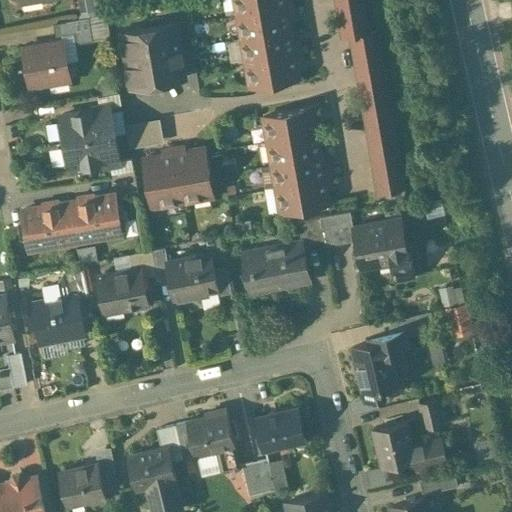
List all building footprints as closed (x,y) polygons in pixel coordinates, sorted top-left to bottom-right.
[(235,0),(238,14),(292,5),(290,0),(235,0)] [(363,0),(336,0),(343,35),(350,34),(351,35),(369,31),(363,0)] [(292,5),(238,14),(242,37),(290,29),(287,16),(294,15),(292,5)] [(89,16),(53,22),(56,35),(73,32),(75,43),(93,40),(89,16)] [(175,23),(122,32),(131,86),(185,77),(175,23)] [(290,29),(242,37),(247,61),(300,51),(298,41),(292,42),(290,29)] [(369,31),(351,35),(358,74),(384,69),(377,31),(369,32),(369,31)] [(63,39),(23,46),(30,85),(32,84),(31,82),(68,76),(68,78),(70,78),(63,39)] [(300,51),(247,61),(251,85),(298,76),(296,62),(302,61),(300,51)] [(384,69),(358,74),(364,113),(391,108),(384,69)] [(110,105),(60,114),(65,141),(115,132),(110,105)] [(312,107),(264,115),(281,209),(328,201),(326,187),(332,186),(329,166),(322,167),(318,141),(324,140),(320,119),(314,120),(312,107)] [(391,108),(364,113),(378,191),(405,186),(391,108)] [(131,144),(165,140),(163,116),(128,120),(131,144)] [(115,132),(65,141),(70,168),(120,159),(115,132)] [(184,146),(163,149),(163,154),(144,158),(152,205),(213,194),(204,147),(185,151),(184,146)] [(115,192),(68,200),(75,240),(121,232),(115,192)] [(68,200),(22,208),(29,248),(75,240),(68,200)] [(351,209),(321,215),(326,239),(350,234),(347,220),(353,219),(351,209)] [(321,215),(298,219),(302,239),(303,244),(326,239),(321,215)] [(401,216),(354,224),(361,265),(394,259),(395,265),(392,265),(393,269),(395,269),(395,271),(396,270),(398,276),(415,273),(411,253),(409,254),(401,216)] [(302,239),(246,249),(250,270),(253,269),(256,288),(309,278),(303,244),(302,239)] [(165,245),(152,248),(157,274),(158,282),(170,279),(166,260),(168,260),(165,245)] [(152,248),(128,253),(131,269),(139,267),(141,277),(157,274),(152,248)] [(168,260),(166,260),(170,279),(173,297),(219,288),(212,251),(168,260)] [(84,267),(64,271),(69,294),(78,293),(78,296),(89,294),(84,267)] [(131,269),(98,276),(105,312),(147,303),(141,277),(139,267),(131,269)] [(464,283),(442,286),(445,303),(466,300),(464,283)] [(59,284),(44,287),(47,299),(35,301),(42,340),(85,331),(78,296),(78,293),(69,294),(61,296),(59,284)] [(6,294),(0,294),(0,337),(14,335),(6,294)] [(471,301),(448,304),(452,334),(475,331),(471,301)] [(428,311),(392,319),(397,337),(432,329),(428,311)] [(389,337),(354,346),(367,398),(386,393),(383,384),(399,380),(389,337)] [(21,351),(7,353),(14,385),(27,382),(21,351)] [(436,397),(419,402),(425,427),(442,423),(436,397)] [(297,406),(257,416),(264,448),(305,438),(297,406)] [(226,408),(204,413),(205,416),(187,420),(188,421),(194,446),(196,454),(218,448),(234,445),(235,444),(226,408)] [(407,419),(373,427),(382,465),(414,457),(416,465),(441,459),(435,438),(412,443),(407,419)] [(188,421),(176,424),(182,449),(194,446),(188,421)] [(176,424),(157,428),(161,447),(168,446),(170,452),(182,449),(176,424)] [(480,456),(497,452),(495,446),(486,448),(484,438),(476,440),(480,456)] [(234,445),(218,448),(223,468),(238,464),(234,445)] [(95,450),(98,462),(101,474),(116,470),(110,446),(95,450)] [(161,447),(129,455),(137,488),(147,486),(153,511),(167,511),(182,508),(175,479),(176,479),(170,452),(168,446),(161,447)] [(275,488),(268,457),(255,460),(262,491),(275,488)] [(255,460),(242,463),(249,494),(262,491),(255,460)] [(98,462),(59,471),(67,504),(106,495),(101,474),(98,462)] [(454,469),(419,477),(423,492),(458,483),(454,469)] [(45,511),(37,475),(24,479),(24,476),(19,473),(15,474),(12,479),(13,481),(0,484),(0,497),(3,511),(45,511)] [(327,511),(323,493),(285,502),(287,511),(327,511)] [(428,511),(425,496),(392,504),(394,511),(428,511)]
